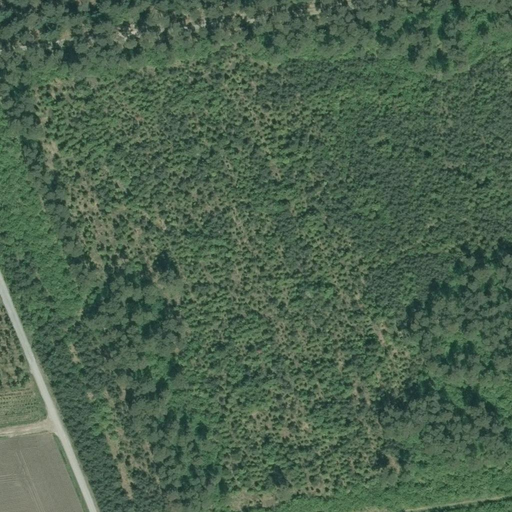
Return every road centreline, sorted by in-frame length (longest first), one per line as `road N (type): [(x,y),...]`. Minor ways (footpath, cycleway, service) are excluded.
road 1 (track): [(0,56),(373,0)]
road 2 (track): [(57,423),(0,280)]
